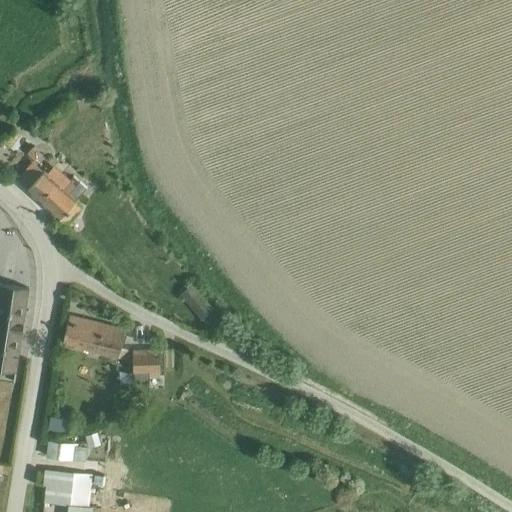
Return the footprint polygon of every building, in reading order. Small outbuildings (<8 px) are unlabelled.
[(17,178),(29,188),(44,170),(33,160),(17,178)] [(29,188),(27,189),(65,224),(83,205),(76,199),(87,187),(74,176),(71,179),(54,165),(48,172),(44,170),(29,188)] [(29,287),(0,282),(0,369),(16,372),(29,287)] [(192,284),(181,293),(203,318),(213,309),(192,284)] [(70,316),(62,343),(119,358),(126,329),(70,316)] [(143,352),(128,351),(126,380),(169,382),(169,370),(155,370),(156,361),(142,360),(143,352)] [(51,425),(72,427),(73,413),(53,411),(51,425)] [(78,456),(78,435),(49,436),(50,456),(78,456)] [(39,484),(39,500),(57,500),(57,484),(39,484)] [(68,499),(67,511),(92,511),(93,501),(68,499)]
